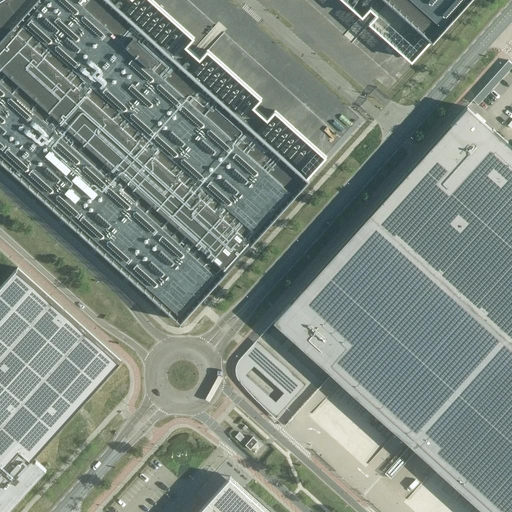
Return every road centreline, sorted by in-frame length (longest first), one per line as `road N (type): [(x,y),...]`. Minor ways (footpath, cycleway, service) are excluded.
road 1 (secondary): [(511,10),(252,292)]
road 2 (trunk): [(169,344),(0,185)]
road 3 (trunk): [(0,233),(152,362)]
road 4 (unclassified): [(360,511),(216,374)]
road 5 (unclassified): [(183,407),(306,511)]
